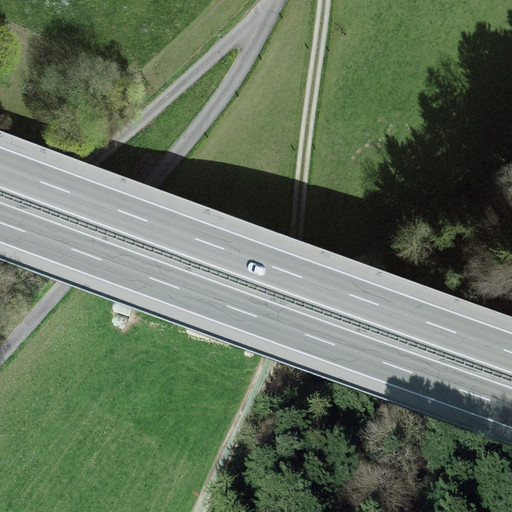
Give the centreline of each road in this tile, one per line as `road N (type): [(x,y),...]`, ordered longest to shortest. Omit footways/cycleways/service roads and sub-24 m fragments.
road 1 (motorway): [(0,221),(511,406)]
road 2 (motorway): [(511,350),(0,167)]
road 3 (track): [(189,511),(232,443),(286,306),(315,0)]
road 4 (unclassified): [(272,0),(249,51),(193,134),(0,356)]
road 5 (track): [(270,6),(0,230)]
